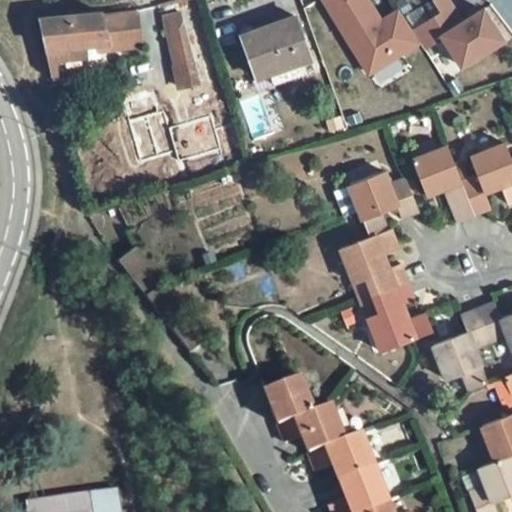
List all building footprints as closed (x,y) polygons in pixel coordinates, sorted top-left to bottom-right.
[(456,34),(494,5),(489,0),(436,0),(433,2),(456,34)] [(137,11),(103,13),(39,19),(47,50),(88,46),(109,44),(110,51),(142,47),(138,11),(137,11)] [(258,79),(311,59),(295,16),(242,36),(258,79)] [(175,66),(199,60),(192,27),(167,32),(175,66)] [(89,60),(88,46),(47,50),(50,63),(89,60)] [(505,143),(470,157),(477,174),(461,180),(475,216),(487,210),(492,209),(485,191),(501,186),(511,181),(511,160),(505,143)] [(448,146),(413,160),(427,195),(444,188),(457,223),(475,216),(461,180),(448,146)] [(403,219),(420,212),(406,177),(390,183),(385,171),(349,185),(360,211),(370,237),(388,230),(381,213),(398,207),(403,219)] [(511,181),(501,186),(508,204),(511,202),(511,181)] [(370,237),(341,248),(355,283),(367,278),(374,294),(408,281),(404,269),(401,263),(389,268),(383,252),(400,246),(392,228),(388,230),(370,237)] [(146,298),(164,285),(136,250),(120,263),(146,298)] [(410,340),(433,331),(427,313),(409,319),(403,303),(415,298),(414,294),(408,281),(374,294),(380,311),(368,317),(381,351),(410,340)] [(191,354),(209,340),(164,285),(146,298),(191,354)] [(495,301),(478,307),(492,342),(509,336),(511,345),(511,313),(501,317),(495,301)] [(478,307),(461,314),(467,331),(433,344),(447,379),(463,373),(470,389),(489,382),(475,349),(492,342),(478,307)] [(300,376),(265,390),(279,424),(314,411),(300,376)] [(309,453),(345,439),(331,405),(314,411),(279,424),(286,443),(303,436),(309,453)] [(496,460),(511,453),(511,413),(482,425),(496,460)] [(340,481),(375,467),(361,432),(345,439),(309,453),(317,471),(333,464),(335,468),(340,481)] [(497,511),(494,501),(511,493),(511,453),(496,460),(479,467),(485,484),(468,490),(476,511),(497,511)] [(332,511),(363,511),(389,502),(375,467),(340,481),(345,494),(346,498),(330,505),(332,511)] [(122,511),(119,489),(26,501),(27,511),(122,511)] [(392,511),(389,502),(363,511),(392,511)]
